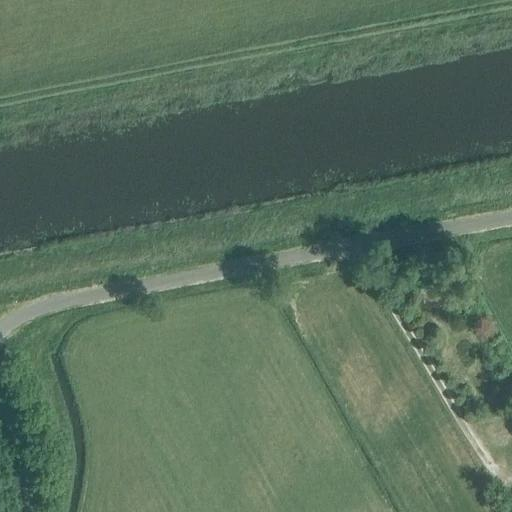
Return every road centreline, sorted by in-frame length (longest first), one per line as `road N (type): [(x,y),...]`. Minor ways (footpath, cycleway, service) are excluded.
road 1 (unclassified): [(511,218),(61,302),(0,331)]
road 2 (track): [(353,246),(495,474),(511,482)]
